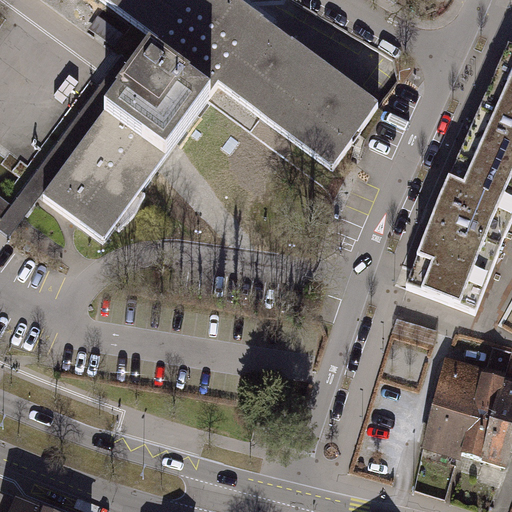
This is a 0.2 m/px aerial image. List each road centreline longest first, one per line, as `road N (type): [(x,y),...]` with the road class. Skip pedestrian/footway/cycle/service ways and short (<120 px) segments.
road 1 (residential): [(448,62),(360,280),(288,491)]
road 2 (secondary): [(288,491),(0,408)]
road 3 (secondary): [(0,458),(168,511)]
road 4 (residential): [(448,62),(333,0)]
road 5 (residential): [(172,511),(197,498),(254,510),(288,491)]
